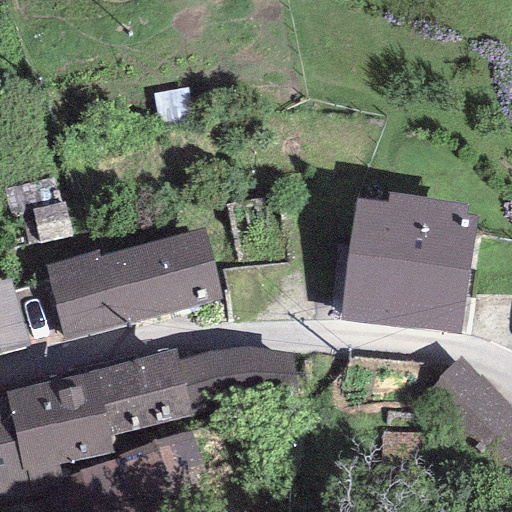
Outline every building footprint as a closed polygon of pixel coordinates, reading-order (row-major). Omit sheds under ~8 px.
[(340,320),(460,336),(476,217),(467,215),(469,204),(388,194),(387,203),(356,199),(340,320)] [(64,341),(222,299),(203,230),(100,257),(99,251),(44,266),(64,341)] [(34,277),(0,285),(0,349),(22,344),(17,321),(43,314),(34,277)] [(209,353),(178,361),(192,418),(297,396),(292,356),(250,347),(209,353)] [(178,361),(175,349),(95,372),(110,438),(192,418),(178,361)] [(511,411),(459,359),(415,403),(511,499),(511,411)] [(110,438),(95,372),(5,392),(5,397),(23,472),(25,472),(30,493),(62,485),(58,466),(113,454),(110,438)] [(23,472),(5,397),(0,397),(0,500),(30,493),(25,472),(23,472)] [(80,474),(66,478),(76,511),(134,511),(130,499),(204,478),(191,433),(119,456),(119,459),(79,470),(80,474)]
